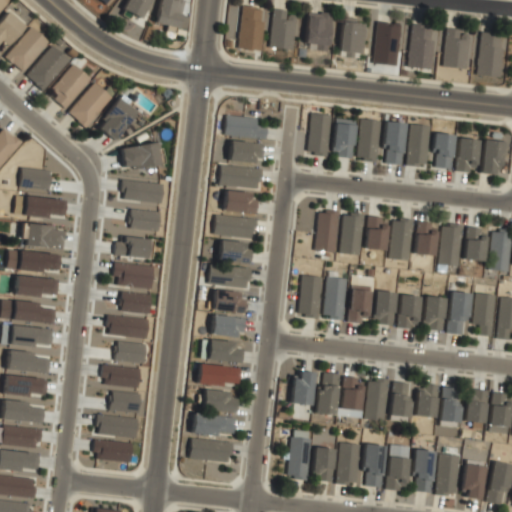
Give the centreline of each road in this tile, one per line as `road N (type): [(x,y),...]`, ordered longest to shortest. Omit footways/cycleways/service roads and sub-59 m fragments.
road 1 (tertiary): [(207,0),(154,511)]
road 2 (tertiary): [(511,103),(143,60),(86,33),(48,0)]
road 3 (residential): [(291,111),(249,511)]
road 4 (residential): [(52,511),(86,194),(81,160)]
road 5 (residential): [(372,511),(56,478)]
road 6 (residential): [(270,340),(511,365)]
road 7 (residential): [(285,178),(511,202)]
